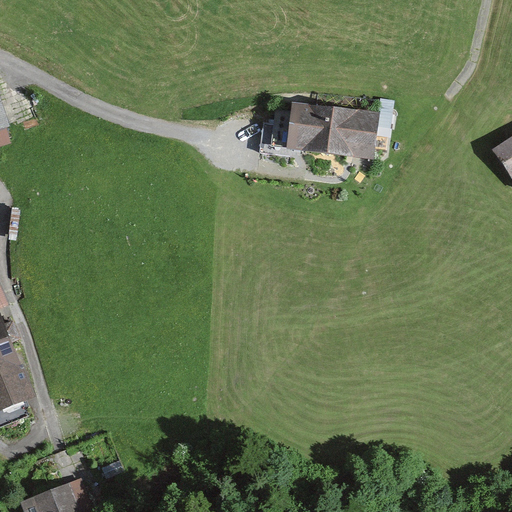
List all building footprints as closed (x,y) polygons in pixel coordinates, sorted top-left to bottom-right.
[(288,147),(370,157),(376,116),(294,106),(288,147)] [(511,138),(491,152),(511,184),(511,138)] [(0,393),(23,384),(6,344),(15,341),(8,324),(0,327),(0,393)] [(103,479),(121,472),(116,461),(99,468),(103,479)] [(90,511),(82,490),(66,497),(63,488),(34,499),(22,504),(24,511),(90,511)]
